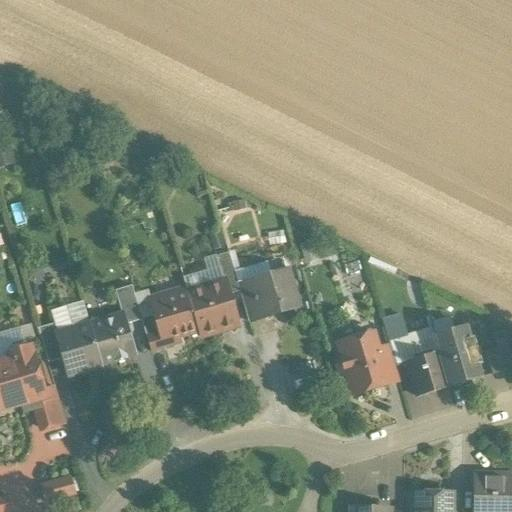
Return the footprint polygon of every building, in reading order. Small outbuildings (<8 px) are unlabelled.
[(0,144),(0,168),(16,162),(7,142),(0,144)] [(324,253),(311,256),(316,274),(328,271),(324,253)] [(237,285),(228,254),(215,258),(223,285),(225,284),(228,296),(239,293),(237,285)] [(287,270),(252,281),(263,319),(299,309),(287,270)] [(252,281),(237,285),(239,293),(249,324),(263,319),(252,281)] [(223,285),(187,295),(198,332),(200,338),(237,327),(228,296),(225,284),(223,285)] [(132,288),(115,293),(123,318),(124,317),(127,327),(142,322),(141,318),(132,288)] [(187,295),(149,307),(152,315),(160,343),(162,343),(198,332),(187,295)] [(152,315),(141,318),(142,322),(151,353),(164,349),(162,343),(160,343),(152,315)] [(123,318),(90,327),(101,365),(116,361),(117,363),(128,360),(127,357),(135,355),(127,327),(124,317),(123,318)] [(60,336),(57,325),(38,330),(48,365),(65,360),(59,337),(60,336)] [(60,336),(59,337),(65,360),(70,377),(102,368),(101,365),(90,327),(60,336)] [(464,329),(434,337),(432,331),(439,355),(449,389),(480,380),(476,368),(481,366),(473,339),(468,341),(464,329)] [(432,331),(399,341),(406,365),(439,355),(432,331)] [(384,332),(373,336),(378,352),(389,348),(388,344),(384,332)] [(373,336),(357,340),(358,346),(341,351),(343,357),(340,358),(337,364),(339,373),(345,375),(347,375),(352,394),(382,385),(384,387),(399,382),(395,368),(389,348),(378,352),(373,336)] [(399,341),(388,344),(389,348),(395,368),(406,365),(399,341)] [(9,361),(0,364),(0,411),(0,412),(30,404),(46,399),(44,393),(31,349),(22,344),(13,347),(7,355),(9,361)] [(495,351),(484,354),(491,377),(502,373),(495,351)] [(439,355),(406,365),(416,399),(449,389),(439,355)] [(55,390),(44,393),(46,399),(30,404),(36,406),(43,431),(65,424),(55,390)] [(511,511),(511,478),(476,478),(475,511),(511,511)] [(69,480),(42,488),(46,502),(73,494),(69,480)] [(451,511),(452,498),(416,497),(415,511),(451,511)] [(9,511),(6,499),(0,500),(0,511),(9,511)]
